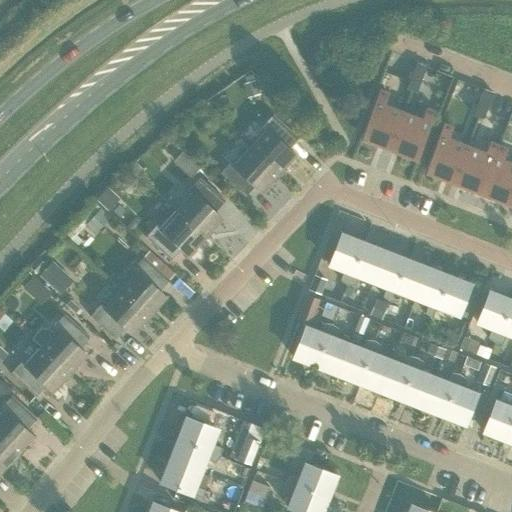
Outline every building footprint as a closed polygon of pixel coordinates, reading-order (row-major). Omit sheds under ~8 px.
[(425,66),(415,62),(410,75),(420,79),(425,66)] [(420,79),(410,75),(405,88),(415,92),(420,79)] [(388,92),(379,89),(359,138),(387,149),(402,111),(384,103),(388,92)] [(492,92),(482,89),(477,101),(487,105),(492,92)] [(487,105),(477,101),(472,114),(482,118),(487,105)] [(421,118),(402,111),(387,149),(416,160),(435,111),(426,107),(421,118)] [(265,129),(249,147),(280,175),(281,173),(280,172),(295,155),(288,148),(298,137),(273,114),(262,126),(265,129)] [(452,126),(443,122),(423,172),(451,183),(466,145),(448,137),(452,126)] [(485,152),(466,145),(451,183),(479,194),(498,144),(489,141),(485,152)] [(507,148),(498,144),(479,194),(506,204),(511,189),(511,162),(503,159),(507,148)] [(280,175),(249,147),(233,165),(229,161),(218,173),(244,196),(254,185),(262,192),(277,176),(278,177),(280,175)] [(192,192),(175,210),(206,238),(208,236),(207,235),(222,218),(214,211),(224,200),(199,177),(188,189),(192,192)] [(110,216),(101,208),(86,224),(95,233),(110,216)] [(206,238),(175,210),(159,227),(156,224),(145,236),(170,259),(181,248),(188,255),(203,238),(205,239),(206,238)] [(346,284),(363,241),(341,233),(329,265),(344,271),(340,279),(346,284)] [(372,282),(384,250),(363,241),(346,284),(347,285),(356,285),(359,276),(372,282)] [(389,301),(406,258),(384,250),(372,282),(386,287),(383,296),(389,301)] [(136,271),(120,289),(151,317),(157,310),(156,309),(166,297),(158,290),(169,279),(143,256),(132,268),(136,271)] [(415,298),(427,266),(406,258),(389,301),(398,301),(402,293),(415,298)] [(432,318),(436,307),(448,274),(427,266),(415,298),(429,304),(425,312),(432,318)] [(327,279),(314,274),(308,289),(321,294),(327,279)] [(436,307),(458,315),(470,283),(448,274),(436,307)] [(85,309),(61,288),(57,293),(80,314),(85,309)] [(151,317),(120,289),(103,307),(100,303),(89,315),(115,339),(125,327),(132,334),(143,323),(144,324),(151,317)] [(494,342),(511,299),(489,290),(476,322),(491,328),(488,336),(494,342)] [(320,299),(307,294),(299,317),(311,321),(320,299)] [(511,336),(511,299),(494,342),(495,342),(503,342),(506,334),(511,336)] [(387,307),(377,303),(373,314),(382,318),(387,307)] [(41,346),(40,346),(71,374),(73,373),(72,372),(87,355),(79,348),(89,337),(64,314),(53,325),(57,329),(54,332),(49,327),(40,328),(31,337),(41,346)] [(369,318),(360,314),(354,331),(362,334),(369,318)] [(314,366),(331,323),(323,323),(320,331),(305,325),(292,357),(314,366)] [(336,374),(348,342),(335,337),(338,328),(332,323),(331,323),(314,366),(336,374)] [(479,333),(467,328),(460,347),(472,352),(479,333)] [(423,340),(403,332),(399,340),(420,348),(423,340)] [(357,382),(374,340),(366,339),(362,348),(348,342),(336,374),(357,382)] [(378,391),(391,359),(378,354),(381,345),(375,340),(374,340),(357,382),(378,391)] [(445,349),(429,343),(426,352),(441,358),(445,349)] [(71,374),(40,346),(24,364),(20,361),(10,373),(35,396),(45,385),(53,392),(68,375),(70,376),(71,374)] [(511,358),(501,353),(497,362),(508,366),(511,358)] [(400,399),(416,356),(409,356),(405,364),(391,359),(378,391),(400,399)] [(421,407),(433,375),(420,370),(423,362),(417,356),(416,356),(400,399),(421,407)] [(481,361),(467,356),(463,364),(478,369),(481,361)] [(496,367),(483,362),(476,381),(489,386),(496,367)] [(511,373),(500,369),(497,378),(511,383),(511,373)] [(442,416),(459,373),(451,372),(447,381),(433,375),(421,407),(442,416)] [(459,373),(442,416),(464,424),(477,392),(463,387),(466,378),(459,373)] [(0,414),(0,439),(18,456),(20,454),(19,453),(34,437),(26,430),(36,418),(11,395),(0,407),(4,410),(0,414)] [(505,440),(511,421),(511,400),(510,405),(495,400),(483,432),(505,440)] [(187,417),(178,439),(220,455),(221,448),(211,444),(217,429),(187,417)] [(265,429),(251,423),(236,459),(250,465),(265,429)] [(16,458),(18,456),(0,439),(0,473),(15,457),(16,458)] [(178,439),(170,460),(200,472),(205,459),(215,463),(220,456),(220,455),(178,439)] [(250,467),(228,459),(223,471),(246,480),(250,467)] [(200,472),(170,460),(161,483),(192,494),(204,498),(205,490),(195,486),(200,472)] [(288,474),(283,480),(326,497),(334,474),(304,462),(298,477),(288,474)] [(269,486),(252,480),(249,490),(265,496),(269,486)] [(319,511),(326,497),(283,480),(283,489),(292,493),(287,507),(299,511),(319,511)] [(180,511),(154,501),(149,511),(180,511)]
